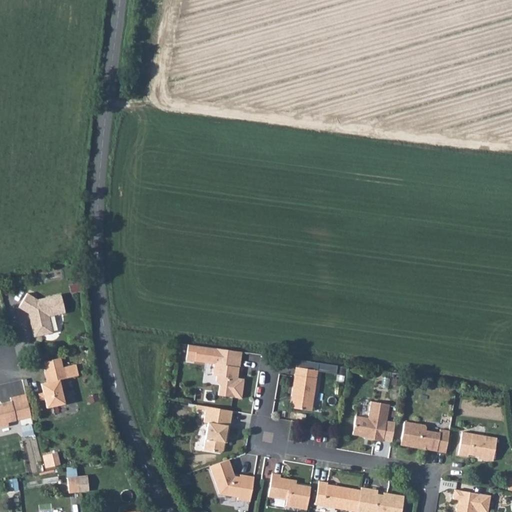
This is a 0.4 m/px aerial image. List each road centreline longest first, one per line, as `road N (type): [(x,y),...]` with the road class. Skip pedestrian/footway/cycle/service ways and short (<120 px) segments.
road 1 (tertiary): [(168,511),(133,437),(100,293),(96,233),(121,0)]
road 2 (residential): [(428,511),(425,472),(267,438),(272,367)]
